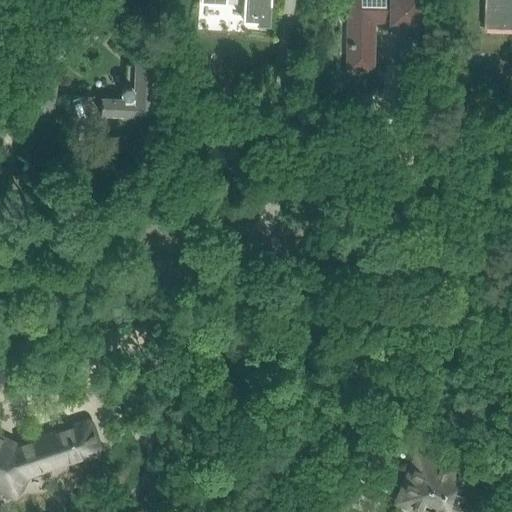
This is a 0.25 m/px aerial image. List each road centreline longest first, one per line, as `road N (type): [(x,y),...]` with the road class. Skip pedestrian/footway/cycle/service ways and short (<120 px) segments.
road 1 (secondary): [(0,245),(511,266)]
road 2 (residential): [(511,407),(192,277)]
